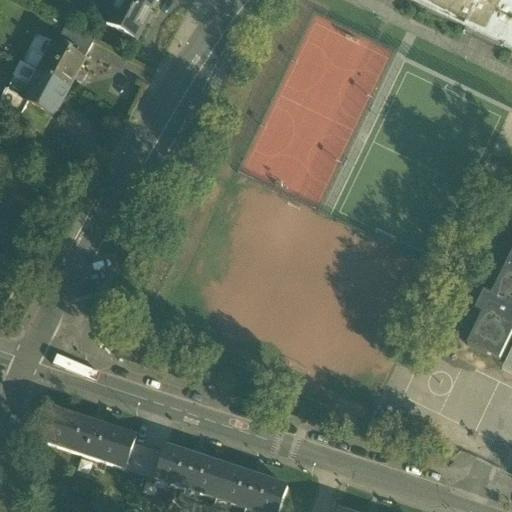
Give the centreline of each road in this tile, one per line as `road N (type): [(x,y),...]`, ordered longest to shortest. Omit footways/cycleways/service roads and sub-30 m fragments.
road 1 (residential): [(483,511),(22,362)]
road 2 (residential): [(22,362),(232,0)]
